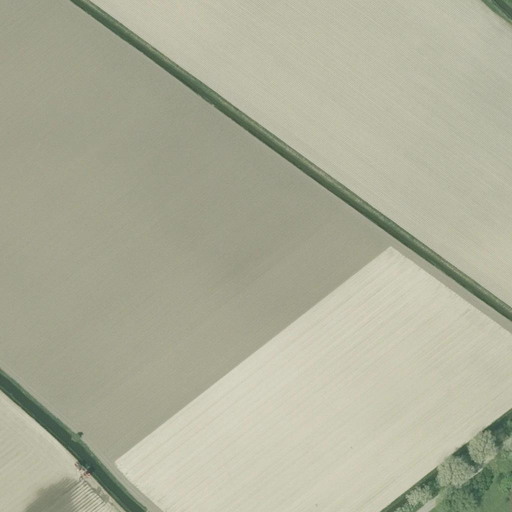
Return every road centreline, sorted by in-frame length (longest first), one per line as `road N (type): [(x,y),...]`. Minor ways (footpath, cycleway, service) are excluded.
road 1 (track): [(56,0),(511,331)]
road 2 (track): [(159,511),(0,363)]
road 3 (track): [(115,511),(0,398)]
